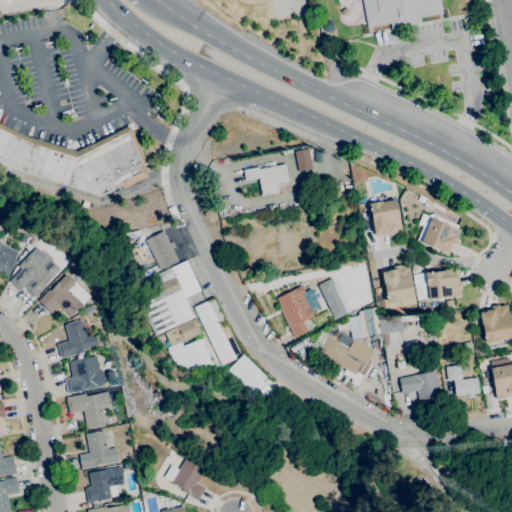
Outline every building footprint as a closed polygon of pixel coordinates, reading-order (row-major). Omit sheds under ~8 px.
[(390,29),(389,23),(367,27),(361,0),(439,0),(442,13),(419,17),(420,23),(390,29)] [(345,16),(340,11),(345,7),(349,11),(345,16)] [(0,123),(29,138),(30,137),(75,151),(92,143),(92,144),(128,125),(147,164),(143,166),(147,176),(122,188),(120,185),(100,195),(15,170),(0,163),(0,123)] [(297,171),(293,151),(308,148),(312,168),(297,171)] [(261,196),(258,178),(244,181),(242,170),(258,167),(258,169),(284,163),(288,181),(289,181),(290,188),(283,190),(284,193),(278,194),(277,192),(261,196)] [(423,203),(417,199),(419,195),(425,198),(423,203)] [(387,236),(386,233),(374,236),(374,234),(373,234),(370,219),(371,219),(370,210),(369,210),(368,208),(368,203),(381,201),(381,202),(395,199),(401,231),(394,233),(395,234),(387,236)] [(301,225),(298,212),(301,211),(300,207),(310,205),(313,222),(301,225)] [(447,253),(416,240),(422,226),(417,224),(421,213),(426,215),(432,213),(437,215),(437,217),(457,225),(456,228),(459,229),(457,236),(458,236),(455,244),(452,242),(447,253)] [(281,274),(276,257),(278,256),(275,245),(286,242),(290,241),(289,240),(291,239),(291,238),(293,237),(291,230),(288,231),(287,229),(304,225),(307,237),(297,240),(298,246),(297,246),(303,268),(281,274)] [(124,239),(123,234),(138,230),(139,235),(124,239)] [(159,270),(144,239),(162,231),(168,243),(172,241),(174,247),(171,249),(177,261),(159,270)] [(25,244),(19,242),(22,233),(28,236),(25,244)] [(0,243),(16,250),(13,258),(15,259),(8,275),(0,272),(0,243)] [(34,297),(24,287),(31,279),(30,278),(18,290),(8,280),(19,268),(17,266),(19,264),(18,264),(29,253),(33,257),(35,254),(39,258),(42,255),(49,261),(50,260),(59,268),(44,284),(45,286),(34,297)] [(184,297),(180,288),(160,297),(154,285),(159,283),(155,274),(170,267),(174,276),(175,276),(171,268),(186,261),(199,290),(184,297)] [(387,303),(386,298),(385,298),(384,295),(385,295),(381,272),(387,271),(387,270),(392,269),(392,266),(400,264),(400,266),(407,264),(413,296),(399,299),(399,300),(387,303)] [(145,276),(143,271),(155,265),(157,270),(145,276)] [(428,299),(426,286),(425,286),(424,273),(457,269),(458,281),(460,280),(461,289),(460,289),(460,296),(428,299)] [(69,316),(57,305),(50,313),(37,300),(48,289),(50,290),(65,274),(73,282),(74,281),(89,296),(69,316)] [(335,320),(317,285),(330,278),(347,314),(335,320)] [(293,338),(274,298),(300,285),(303,292),(310,288),(319,305),(310,310),(313,316),(302,321),(307,331),(293,338)] [(155,335),(141,306),(160,297),(180,288),(184,297),(193,316),(155,335)] [(220,364),(192,307),(206,300),(206,301),(213,298),(224,321),(217,325),(233,357),(220,364)] [(445,308),(444,301),(451,300),(452,307),(445,308)] [(484,343),(478,312),(485,311),(485,310),(491,309),(490,306),(498,305),(498,306),(505,305),(511,337),(497,339),(497,341),(484,343)] [(380,334),(377,319),(399,315),(401,330),(380,334)] [(178,370),(168,346),(177,343),(176,340),(172,342),(167,331),(177,327),(176,325),(191,319),(194,318),(200,332),(198,333),(198,334),(183,341),(184,342),(181,343),(182,346),(200,339),(209,361),(192,369),(190,365),(178,370)] [(60,358),(56,344),(68,341),(63,324),(81,319),(81,323),(83,323),(86,335),(94,333),(97,346),(79,350),(80,353),(60,358)] [(363,376),(354,371),(353,374),(325,358),(325,356),(317,352),(327,335),(349,347),(350,345),(361,351),(363,354),(363,356),(361,360),(362,361),(364,357),(368,360),(366,363),(369,365),(363,376)] [(462,353),(460,343),(470,341),(472,351),(462,353)] [(248,391),(226,369),(240,354),(262,376),(248,391)] [(66,393),(64,378),(70,377),(67,361),(75,359),(91,356),(94,372),(102,371),(104,384),(83,387),(83,390),(66,393)] [(397,368),(396,361),(403,360),(404,367),(397,368)] [(496,399),(489,368),(511,362),(511,393),(508,394),(509,396),(496,399)] [(446,380),(444,366),(459,364),(461,379),(446,380)] [(418,400),(416,391),(401,394),(398,378),(434,370),(440,396),(418,400)] [(468,397),(468,394),(455,396),(453,380),(476,377),(478,393),(472,394),(473,397),(468,397)] [(85,428),(82,410),(68,413),(65,397),(85,394),(85,396),(107,392),(109,404),(101,406),(104,420),(102,420),(103,425),(85,428)] [(81,469),(78,453),(80,453),(80,454),(88,452),(84,433),(102,430),(103,436),(109,435),(111,446),(107,446),(107,449),(115,448),(117,460),(96,464),(96,466),(81,469)] [(0,451),(1,457),(11,455),(14,473),(0,475),(0,451)] [(197,500),(181,491),(182,489),(163,478),(170,465),(178,469),(185,458),(204,470),(196,483),(204,488),(197,500)] [(100,503),(99,500),(87,503),(84,488),(90,487),(88,472),(119,466),(123,483),(107,486),(109,498),(107,498),(107,499),(103,500),(104,502),(100,503)] [(0,511),(0,480),(3,480),(3,479),(15,477),(18,492),(6,494),(9,511),(0,511)] [(85,510),(85,511),(128,511),(127,503),(85,510)]
